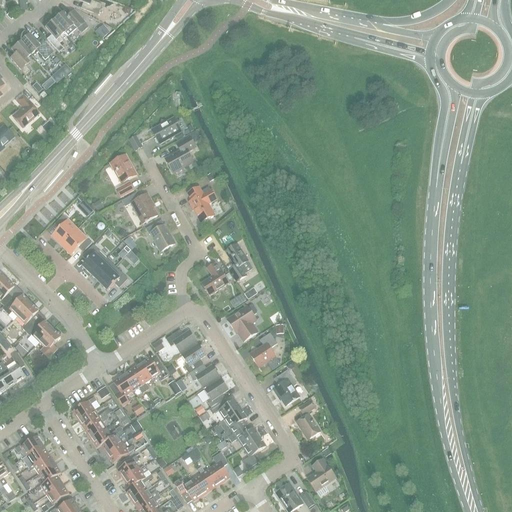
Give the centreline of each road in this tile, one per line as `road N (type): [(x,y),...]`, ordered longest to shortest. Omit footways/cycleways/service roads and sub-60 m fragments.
road 1 (primary): [(481,511),(450,341),(459,170)]
road 2 (primary): [(434,196),(433,364),(468,511)]
road 3 (tertiary): [(0,214),(191,0)]
road 4 (residential): [(250,488),(288,463),(289,448),(202,316),(185,311)]
road 5 (residential): [(101,366),(70,319),(0,249)]
road 6 (primary): [(429,62),(444,103),(434,196)]
road 7 (residential): [(112,511),(41,406)]
